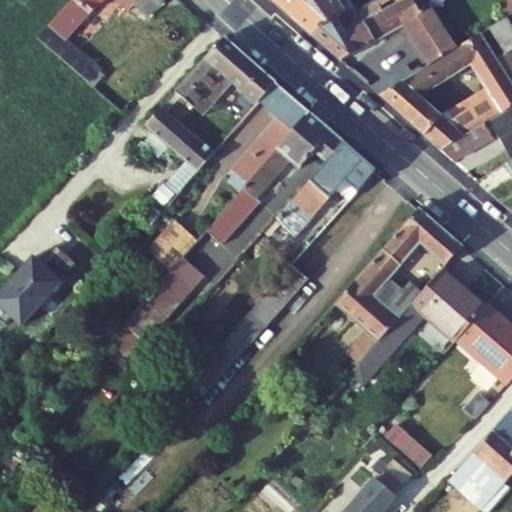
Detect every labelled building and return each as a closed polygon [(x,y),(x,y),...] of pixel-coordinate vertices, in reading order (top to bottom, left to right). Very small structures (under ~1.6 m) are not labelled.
[(147,17),(162,0),(71,0),(67,6),(83,20),(100,0),(116,0),(129,10),(134,5),(147,17)] [(270,0),(290,16),(313,0),(270,0)] [(381,7),(378,2),(356,14),(349,5),(343,9),(337,0),(313,0),(290,16),(311,34),(337,17),(345,32),(377,13),(383,10),(381,7)] [(345,32),(337,17),(311,34),(342,61),(404,26),(429,67),(459,48),(435,7),(421,15),(412,0),(402,0),(383,11),(377,14),(377,13),(345,32)] [(337,0),(343,9),(349,5),(345,0),(337,0)] [(431,0),(412,0),(421,15),(435,7),(431,0)] [(67,36),(83,20),(67,6),(52,23),(67,36)] [(511,25),(507,18),(490,29),(496,38),(505,53),(510,50),(511,53),(511,25)] [(64,40),(67,36),(52,23),(48,27),(64,40)] [(89,83),(100,71),(64,40),(48,27),(38,38),(89,83)] [(487,43),(496,38),(490,29),(481,34),(487,43)] [(511,53),(510,50),(505,53),(497,58),(487,43),(481,34),(459,48),(429,67),(414,76),(381,96),(426,136),(442,117),(421,98),(472,66),(486,90),(501,114),(511,107),(511,53)] [(259,102),(276,84),(264,73),(224,38),(176,93),(192,107),(194,109),(207,94),(217,102),(233,84),(245,95),(257,105),(259,102)] [(370,87),(381,96),(414,76),(407,64),(370,87)] [(105,76),(100,71),(89,83),(95,88),(105,76)] [(276,84),(259,102),(278,120),(232,172),(235,174),(228,181),(241,192),(247,185),(247,184),(278,150),(277,149),(309,113),(276,84)] [(486,90),(442,117),(426,136),(442,150),(464,136),(501,114),(486,90)] [(179,122),(192,107),(176,93),(163,108),(179,122)] [(203,117),(217,102),(207,94),(194,109),(203,117)] [(494,131),(511,159),(511,107),(501,114),(464,136),(442,150),(455,162),(493,139),(490,133),(494,131)] [(179,122),(163,108),(145,128),(197,173),(215,153),(179,122)] [(299,168),(314,151),(326,162),(343,144),(309,113),(277,149),(278,150),(247,184),(247,185),(241,192),(207,231),(222,245),(260,201),(257,198),(290,160),(299,168)] [(326,162),(276,219),(292,234),(296,237),(339,189),(351,200),(376,172),(343,144),(326,162)] [(390,278),(421,244),(446,267),(462,248),(419,209),(336,305),(366,332),(346,354),(359,365),(363,361),(394,325),(413,305),(423,293),(410,281),(403,290),(390,278)] [(292,234),(276,219),(262,235),(272,244),(278,249),(292,234)] [(183,257),(198,241),(175,221),(148,251),(155,258),(171,271),(183,257)] [(258,259),(272,244),(262,235),(248,251),(258,259)] [(77,264),(56,246),(40,264),(32,257),(0,293),(0,320),(6,326),(13,318),(23,326),(41,306),(40,306),(77,264)] [(183,257),(171,271),(159,285),(111,338),(129,354),(143,338),(147,342),(205,276),(183,257)] [(171,271),(155,258),(143,270),(159,285),(171,271)] [(204,395),(307,279),(293,266),(190,381),(204,395)] [(457,341),(486,309),(442,271),(423,293),(413,305),(425,315),(456,343),(457,341)] [(425,315),(413,305),(394,325),(407,336),(425,315)] [(508,386),(511,380),(511,325),(489,305),(486,309),(457,341),(508,386)] [(375,372),(407,336),(394,325),(363,361),(375,372)] [(487,396),(499,386),(481,366),(469,376),(487,396)] [(417,424),(414,409),(399,411),(402,427),(417,424)] [(511,409),(493,431),(475,453),(450,481),(482,509),(504,484),(511,474),(511,447),(504,441),(510,434),(511,435),(511,409)] [(421,467),(432,455),(408,435),(398,447),(421,467)] [(414,476),(394,458),(376,479),(396,496),(414,476)] [(382,511),(396,496),(376,479),(347,511),(382,511)] [(489,511),(510,489),(504,484),(482,509),(484,511),(489,511)] [(54,511),(82,511),(66,498),(54,511)]
